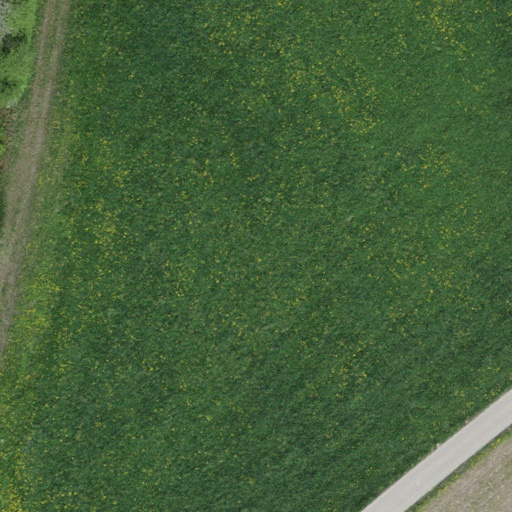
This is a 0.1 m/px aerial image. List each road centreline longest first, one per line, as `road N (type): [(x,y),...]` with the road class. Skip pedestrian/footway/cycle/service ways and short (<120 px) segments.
road 1 (track): [(0,301),(50,0)]
road 2 (unclassified): [(386,511),(511,415)]
